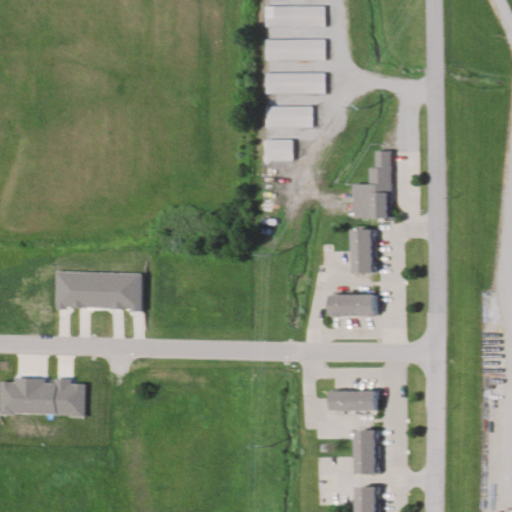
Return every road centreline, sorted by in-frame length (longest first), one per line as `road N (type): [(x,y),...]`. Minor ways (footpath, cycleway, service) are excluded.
road 1 (residential): [(433,511),(432,0)]
road 2 (residential): [(0,345),(139,352),(433,347)]
